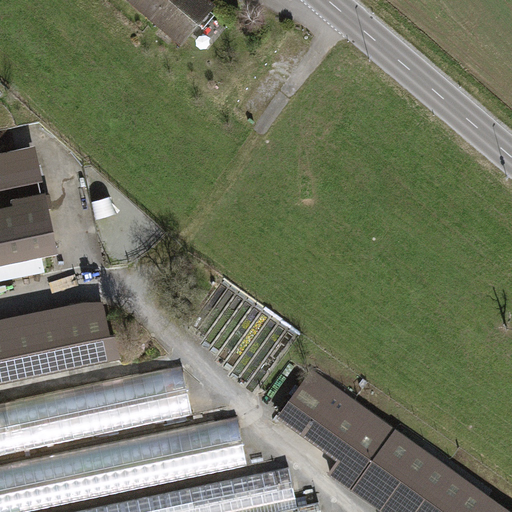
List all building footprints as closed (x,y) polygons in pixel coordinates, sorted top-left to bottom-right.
[(130,0),(182,43),(211,10),(199,0),(130,0)] [(31,153),(0,159),(0,188),(37,181),(31,153)] [(43,210),(0,219),(0,262),(52,252),(44,212),(51,210),(48,196),(41,198),(43,210)] [(58,322),(0,334),(0,382),(119,358),(114,337),(107,339),(100,305),(57,315),(58,322)] [(181,365),(0,403),(0,455),(192,414),(181,365)] [(503,511),(310,375),(281,415),(363,474),(351,490),(381,511),(503,511)] [(0,465),(0,511),(19,511),(247,465),(237,416),(0,465)] [(289,467),(75,511),(320,511),(319,502),(297,507),(289,467)]
